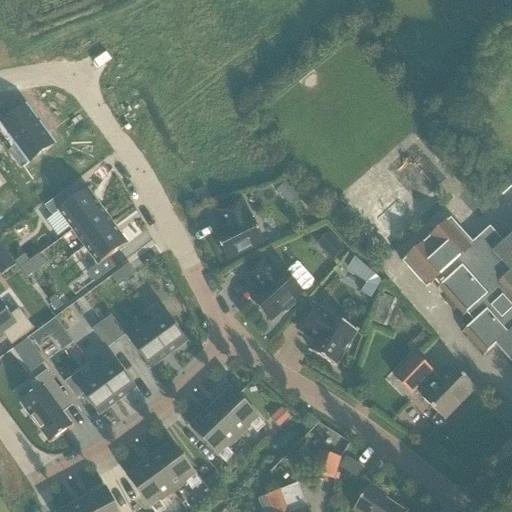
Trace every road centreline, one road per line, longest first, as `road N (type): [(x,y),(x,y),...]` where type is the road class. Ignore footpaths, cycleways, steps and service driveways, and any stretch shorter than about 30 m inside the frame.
road 1 (residential): [(234,340),(87,94),(62,79)]
road 2 (residential): [(234,340),(145,424),(42,479),(0,422)]
road 3 (residential): [(466,505),(234,340)]
